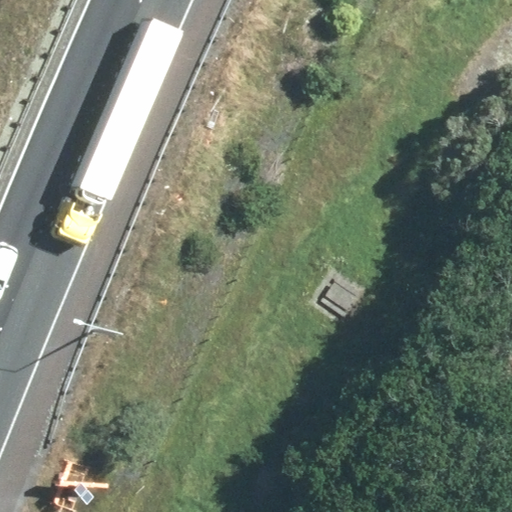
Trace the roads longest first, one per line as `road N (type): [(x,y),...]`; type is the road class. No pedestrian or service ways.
road 1 (motorway): [(130,0),(0,332)]
road 2 (track): [(511,46),(437,187)]
